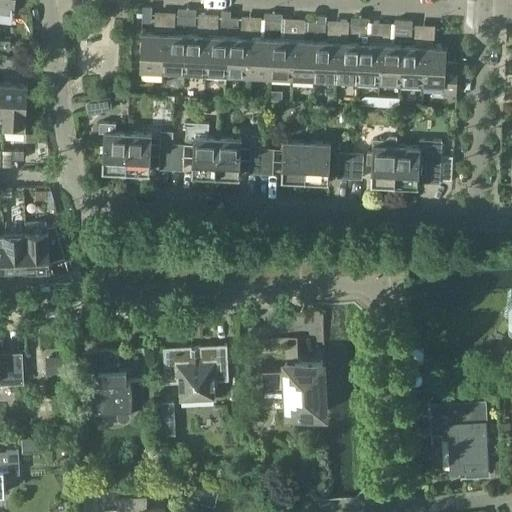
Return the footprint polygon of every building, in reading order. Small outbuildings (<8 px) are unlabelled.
[(15,0),(0,0),(0,10),(15,12),(15,0)] [(151,22),(152,13),(152,7),(143,7),(142,21),(151,22)] [(178,23),(187,24),(188,8),(178,7),(178,23)] [(188,8),(187,24),(196,24),(196,8),(188,8)] [(221,25),(230,25),(231,17),(231,10),(222,10),(221,25)] [(264,27),(273,28),(273,19),(274,12),(265,12),(264,27)] [(273,28),(281,28),(282,28),(283,13),(274,12),(273,19),(273,28)] [(317,21),(318,21),(317,30),(326,30),(326,15),(317,15),(317,21)] [(231,17),(230,25),(239,26),(239,17),(231,17)] [(351,32),(360,32),(361,17),(352,17),(351,32)] [(369,18),(361,17),(360,32),(368,32),(369,18)] [(404,34),(404,26),(404,19),(395,18),(394,34),(404,34)] [(404,34),(412,35),(413,19),(404,19),(404,26),(404,34)] [(309,29),(317,30),(318,21),(317,21),(309,21),(309,29)] [(163,69),(165,33),(142,32),(140,68),(163,69)] [(185,70),(187,34),(165,33),(163,69),(185,70)] [(187,34),(185,70),(207,72),(208,35),(187,34)] [(228,73),(230,36),(208,35),(207,72),(228,73)] [(249,74),(251,37),(230,36),(228,73),(249,74)] [(271,75),(273,38),(251,37),(249,74),(271,75)] [(293,76),(295,39),(273,38),(271,75),(293,76)] [(315,77),(317,40),(295,39),(293,76),(315,77)] [(11,40),(1,40),(0,48),(11,49),(11,40)] [(337,78),(338,41),(317,40),(315,77),(337,78)] [(358,79),(360,42),(338,41),(337,78),(358,79)] [(380,80),(382,44),(360,42),(358,79),(380,80)] [(401,81),(403,45),(382,44),(380,80),(401,81)] [(423,82),(424,46),(403,45),(401,81),(423,82)] [(458,61),(446,60),(447,47),(424,46),(423,82),(444,83),(443,94),(456,95),(458,61)] [(28,84),(6,83),(4,121),(3,131),(25,132),(26,122),(28,84)] [(113,109),(111,96),(85,100),(87,113),(113,109)] [(128,131),(116,131),(116,122),(100,121),(99,131),(105,132),(103,170),(127,171),(128,131)] [(218,136),(209,135),(210,122),(194,121),(194,124),(187,124),(186,137),(194,138),(192,174),(216,175),(218,136)] [(159,168),(172,168),(173,142),(174,130),(161,130),(159,168)] [(152,133),(128,131),(127,171),(150,172),(152,133)] [(261,173),(262,147),(263,135),(250,134),(249,172),(261,173)] [(371,183),(396,184),(397,145),(396,145),(397,135),(389,135),(384,139),(373,138),(371,183)] [(242,137),(218,136),(216,175),(240,177),(242,137)] [(397,145),(396,184),(419,185),(419,176),(428,177),(428,181),(440,182),(442,139),(420,138),(419,146),(397,145)] [(306,180),(308,140),(284,139),(281,179),(306,180)] [(331,141),(308,140),(306,180),(329,181),(331,141)] [(185,143),(173,142),(172,168),(184,169),(185,143)] [(262,147),(261,173),(273,173),(274,147),(262,147)] [(24,150),(14,150),(14,158),(24,158),(24,150)] [(338,177),(351,177),(352,151),(339,151),(338,177)] [(352,151),(351,177),(362,178),(364,152),(352,151)] [(13,198),(13,190),(2,190),(2,198),(13,198)] [(47,190),(36,190),(36,198),(46,198),(47,190)] [(48,226),(48,231),(26,232),(28,269),(51,268),(50,261),(65,256),(57,225),(48,226)] [(4,233),(6,270),(28,269),(26,232),(4,233)] [(294,248),(294,260),(306,259),(306,247),(294,248)] [(165,382),(179,381),(180,399),(216,397),(215,380),(229,379),(228,343),(199,345),(199,347),(192,347),(192,345),(163,346),(165,382)] [(126,369),(120,369),(119,349),(112,349),(106,348),(88,350),(89,371),(99,371),(100,380),(96,381),(84,382),(85,410),(118,408),(118,413),(120,415),(123,417),(127,417),(130,415),(132,412),(133,407),(145,407),(143,379),(131,379),(127,379),(126,369)] [(409,348),(410,369),(410,371),(410,374),(412,376),(414,378),(418,377),(425,376),(423,351),(420,348),(409,348)] [(0,383),(24,382),(23,351),(0,352),(0,383)] [(46,356),(47,374),(68,373),(67,355),(46,356)] [(264,415),(326,412),(323,360),(286,362),(286,366),(262,368),(264,415)] [(160,399),(160,412),(172,411),(172,398),(160,399)] [(430,402),(432,434),(442,433),(442,439),(453,439),(455,467),(466,466),(466,476),(490,475),(489,448),(486,448),(486,432),(488,432),(487,399),(430,402)] [(510,421),(502,422),(503,436),(511,436),(510,421)] [(0,492),(5,492),(4,473),(20,472),(19,450),(0,451),(0,492)] [(156,484),(157,497),(173,496),(173,483),(156,484)] [(164,511),(164,507),(144,508),(144,502),(146,502),(146,494),(117,495),(117,511),(164,511)]
